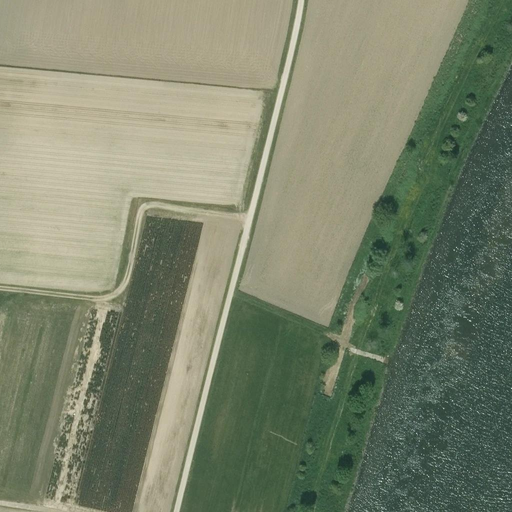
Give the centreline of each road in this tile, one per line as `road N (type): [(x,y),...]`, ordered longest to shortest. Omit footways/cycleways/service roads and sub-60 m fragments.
road 1 (track): [(302,0),(176,511)]
road 2 (track): [(253,218),(144,206),(116,297),(0,289)]
